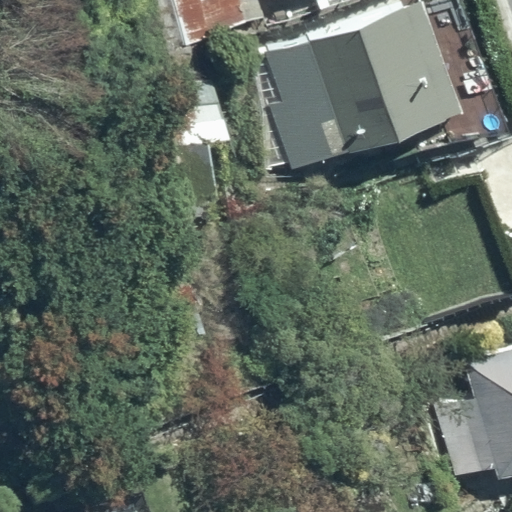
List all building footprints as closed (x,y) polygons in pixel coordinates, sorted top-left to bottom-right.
[(174,0),(186,40),(256,12),(267,8),(263,0),(174,0)] [(423,0),(397,0),(265,52),(282,97),(265,104),(288,163),(461,95),(423,0)] [(233,125),(213,64),(166,79),(177,113),(164,118),(172,145),(233,125)] [(511,326),(460,342),(472,380),(433,392),(455,464),(495,452),(498,463),(511,458),(511,326)] [(105,511),(102,511),(149,511),(136,472),(96,486),(105,511)]
